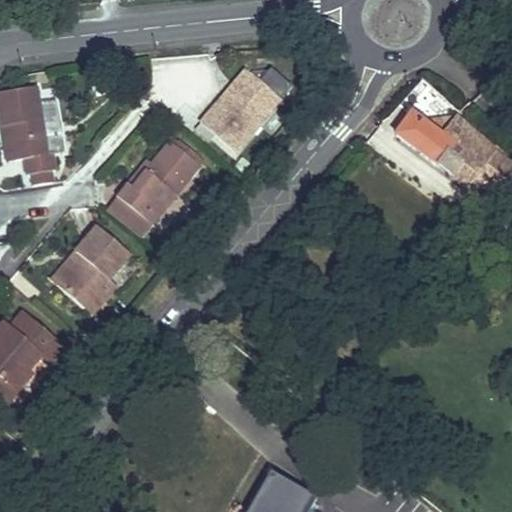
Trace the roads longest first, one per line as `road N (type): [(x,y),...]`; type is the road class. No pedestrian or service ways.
road 1 (tertiary): [(380,58),(338,126),(120,386),(26,511)]
road 2 (tertiary): [(0,47),(352,13)]
road 3 (unknown): [(163,335),(359,511)]
